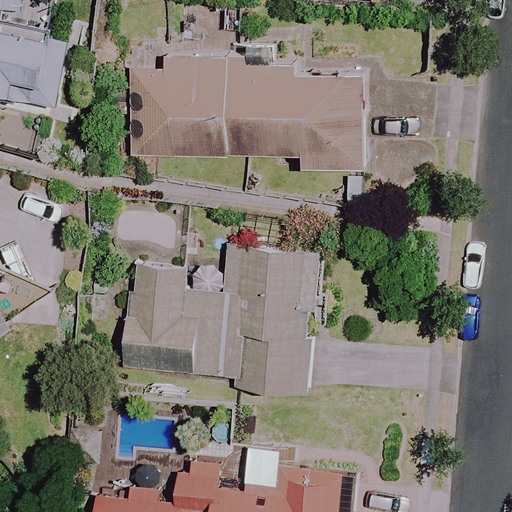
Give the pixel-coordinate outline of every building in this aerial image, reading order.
[(9,5),(24,7),(25,0),(53,0),(59,1),(58,0),(0,0),(0,100),(6,101),(7,95),(61,103),(70,38),(6,29),(9,5)] [(253,65),(253,55),(137,53),(135,152),(307,155),(306,165),(371,166),(372,67),(253,65)] [(345,253),(198,239),(197,258),(127,251),(117,363),(240,375),(239,384),(331,393),(345,253)] [(0,282),(0,336),(48,301),(22,266),(0,282)] [(346,511),(350,468),(226,458),(105,449),(100,511),(346,511)]
